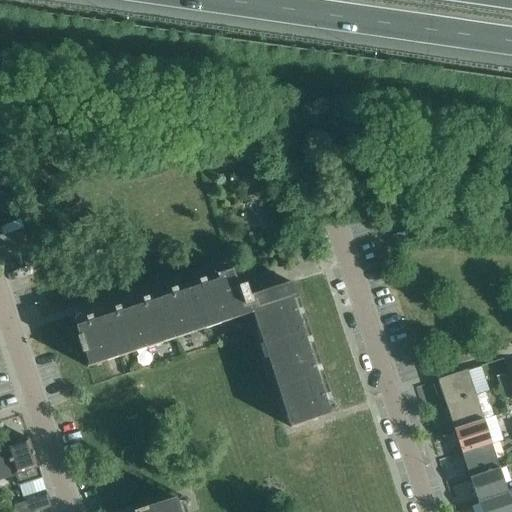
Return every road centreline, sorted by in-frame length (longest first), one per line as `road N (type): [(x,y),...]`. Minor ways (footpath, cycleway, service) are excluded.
road 1 (motorway): [(188,0),(511,46)]
road 2 (residential): [(430,511),(335,218)]
road 3 (residential): [(66,511),(0,294)]
